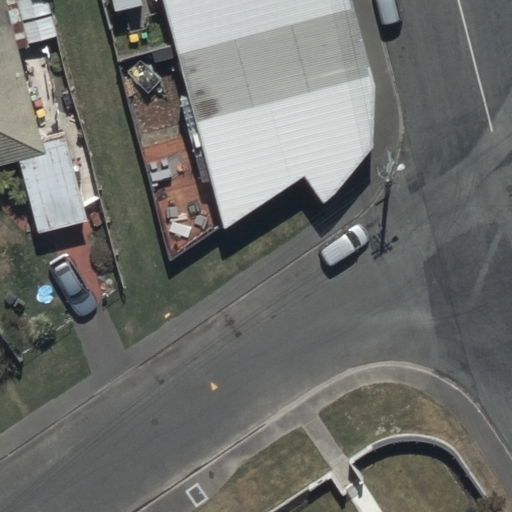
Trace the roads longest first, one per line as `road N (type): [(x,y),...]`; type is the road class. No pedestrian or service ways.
road 1 (residential): [(47,511),(511,195)]
road 2 (residential): [(460,0),(511,195)]
